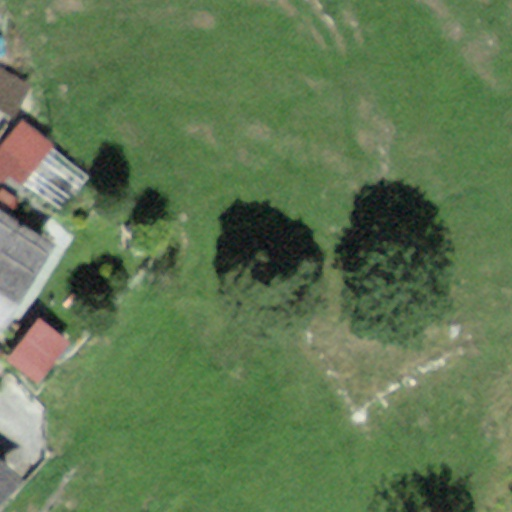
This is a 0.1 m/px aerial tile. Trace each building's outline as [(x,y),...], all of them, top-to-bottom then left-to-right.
[(29,85),(0,65),(0,107),(8,114),(29,85)] [(51,145),(18,118),(0,139),(0,186),(1,188),(11,176),(19,183),(51,145)] [(0,336),(50,254),(0,223),(0,336)] [(67,341),(39,319),(5,363),(33,385),(67,341)] [(0,489),(0,510),(11,499),(0,489)]
